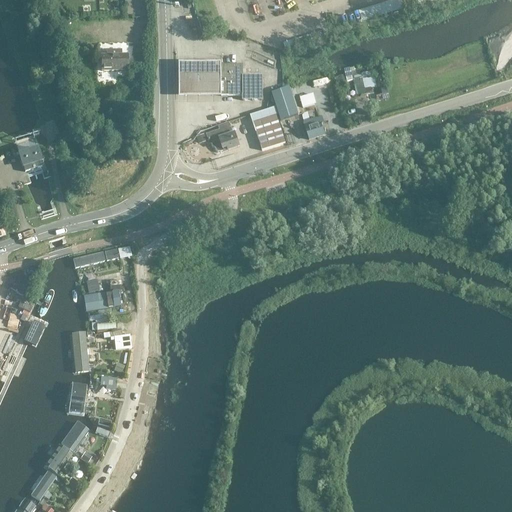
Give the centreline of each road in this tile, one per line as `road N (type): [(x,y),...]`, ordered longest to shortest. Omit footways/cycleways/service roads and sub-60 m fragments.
road 1 (residential): [(76,511),(117,440),(129,399),(141,256),(229,212),(226,176)]
road 2 (unclassified): [(511,86),(226,176)]
road 3 (tertiary): [(0,248),(133,209),(165,173)]
road 4 (tertiary): [(164,0),(165,173)]
